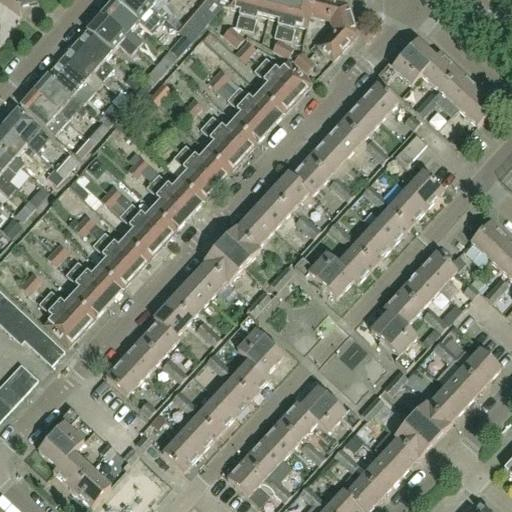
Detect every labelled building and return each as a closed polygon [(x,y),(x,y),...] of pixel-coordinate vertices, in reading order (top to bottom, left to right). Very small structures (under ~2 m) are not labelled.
[(20,0),(22,8),(37,6),(35,0),(20,0)] [(165,22),(139,0),(118,0),(114,5),(138,27),(139,26),(153,38),(166,23),(165,22)] [(231,4),(232,0),(139,0),(165,22),(162,19),(166,16),(156,7),(162,0),(206,0),(177,34),(183,40),(192,47),(219,16),(223,11),(229,12),(231,4)] [(245,36),(254,0),(232,0),(231,4),(229,12),(223,11),(219,16),(222,19),(226,18),(231,13),(240,15),(235,34),(245,36)] [(265,35),(268,22),(273,0),(254,0),(245,36),(252,38),(254,32),(265,35)] [(283,46),(295,0),(273,0),(268,22),(278,25),(274,44),(283,46)] [(307,32),(310,21),(315,1),(312,0),(295,0),(283,46),(291,48),(296,29),(307,32)] [(352,24),(348,9),(315,1),(310,21),(329,26),(331,32),(352,24)] [(138,27),(114,5),(100,20),(137,52),(143,45),(131,35),(138,27)] [(119,48),(131,59),(137,52),(100,20),(87,35),(112,57),(119,48)] [(334,65),(357,40),(352,24),(331,32),(332,35),(318,51),(334,65)] [(229,48),(237,39),(231,33),(223,42),(229,48)] [(112,57),(87,35),(74,50),(108,80),(114,72),(105,64),(112,57)] [(237,39),(229,48),(236,53),(244,45),(237,39)] [(179,61),(192,47),(183,40),(170,54),(179,61)] [(421,79),(440,58),(440,57),(436,61),(418,44),(392,72),(389,69),(378,80),(387,89),(397,78),(412,91),(422,80),(421,79)] [(276,58),(281,49),(274,45),(269,54),(276,58)] [(255,55),(246,47),(240,53),(249,62),(255,55)] [(200,48),(190,58),(198,65),(207,55),(200,48)] [(283,62),(288,53),(281,49),(276,58),(283,62)] [(61,65),(96,96),(109,81),(108,80),(74,50),(61,65)] [(249,62),(240,53),(234,60),(243,68),(249,62)] [(179,61),(170,54),(157,69),(156,69),(165,77),(179,61)] [(300,73),(309,63),(302,57),(293,67),(300,73)] [(421,79),(422,80),(440,96),(459,75),(440,58),(421,79)] [(306,79),(315,69),(309,63),(300,73),(306,79)] [(260,70),(297,104),(311,89),(287,67),(279,76),(266,64),(260,70)] [(96,96),(61,65),(48,80),(83,111),(83,110),(96,96)] [(152,91),(165,77),(156,69),(144,83),(152,91)] [(284,119),(297,104),(260,70),(254,77),(267,89),(260,97),(284,119)] [(224,90),(231,83),(221,74),(214,81),(224,90)] [(458,114),(478,93),(459,75),(440,96),(458,114)] [(88,115),(83,111),(48,80),(34,96),(59,117),(68,125),(76,116),(83,121),(88,115)] [(224,90),(214,81),(208,88),(218,97),(224,90)] [(138,106),(152,91),(144,83),(130,99),(132,101),(138,106)] [(171,94),(164,87),(149,103),(158,111),(172,95),(171,94)] [(399,107),(378,88),(361,106),(381,126),(399,107)] [(284,119),(260,97),(252,105),(239,93),(233,99),(270,134),(284,119)] [(478,131),(496,112),(497,110),(478,93),(458,114),(478,131)] [(68,125),(59,117),(34,96),(21,110),(56,140),(62,133),(62,132),(68,125)] [(431,113),(440,104),(432,97),(423,106),(431,113)] [(257,148),(270,134),(233,99),(227,106),(240,118),(233,126),(257,148)] [(132,113),(138,106),(132,101),(126,108),(132,113)] [(197,119),(204,112),(194,103),(193,105),(187,111),(197,119)] [(381,126),(361,106),(344,125),(364,144),(381,126)] [(423,122),(431,113),(423,106),(415,114),(423,122)] [(121,117),(111,109),(104,116),(114,125),(121,117)] [(197,119),(187,111),(182,117),(191,126),(197,119)] [(52,144),(18,114),(4,130),(28,151),(38,159),(52,144)] [(421,127),(412,119),(405,127),(414,135),(421,127)] [(212,122),(206,128),(244,163),(257,148),(233,126),(225,134),(212,122)] [(364,144),(344,125),(327,143),(347,162),(364,144)] [(95,148),(108,133),(101,126),(87,142),(95,148)] [(244,163),(206,128),(200,135),(213,147),(206,155),(230,177),(244,163)] [(28,151),(4,130),(0,134),(0,152),(22,172),(25,168),(18,162),(28,151)] [(167,132),(161,139),(170,148),(177,141),(167,132)] [(457,153),(465,144),(458,137),(449,146),(457,153)] [(170,148),(161,139),(154,146),(164,155),(170,148)] [(412,165),(427,149),(416,139),(401,156),(412,165)] [(82,163),(95,148),(87,142),(74,156),(82,163)] [(347,162),(327,143),(310,161),(330,181),(347,162)] [(380,153),(371,145),(364,153),(373,161),(380,153)] [(185,151),(179,157),(217,192),(230,177),(206,155),(198,163),(185,151)] [(22,172),(0,152),(0,178),(2,181),(9,187),(19,175),(22,172)] [(389,161),(380,153),(373,161),(382,169),(389,161)] [(405,172),(412,165),(401,156),(395,162),(405,172)] [(179,184),(203,206),(217,192),(179,157),(173,164),(186,176),(179,184)] [(64,182),(77,167),(69,159),(55,174),(64,182)] [(330,181),(310,161),(293,180),(313,199),(330,181)] [(134,169),(143,178),(149,172),(139,163),(134,169)] [(434,183),(447,175),(441,164),(428,171),(434,183)] [(137,185),(143,178),(134,169),(127,176),(136,184),(137,185)] [(57,190),(64,182),(55,174),(48,182),(57,190)] [(444,195),(423,176),(406,195),(427,214),(444,195)] [(313,199),(293,180),(292,180),(289,177),(272,195),(293,214),(308,198),(311,201),(313,199)] [(9,187),(2,181),(0,178),(0,192),(11,201),(17,194),(9,187)] [(152,186),(190,221),(203,206),(179,184),(172,192),(158,179),(158,180),(152,186)] [(346,190),(338,182),(330,190),(339,198),(346,190)] [(176,235),(190,221),(152,186),(146,193),(159,205),(152,213),(176,235)] [(35,215),(46,203),(51,197),(42,190),(27,208),(35,215)] [(355,198),(346,190),(339,198),(348,206),(355,198)] [(371,205),(378,198),(369,190),(362,197),(371,205)] [(121,200),(112,192),(106,198),(115,206),(121,200)] [(293,214),(272,195),(255,213),(276,233),(293,214)] [(427,214),(406,195),(389,213),(410,233),(427,214)] [(115,206),(106,198),(100,204),(109,213),(115,206)] [(380,213),(387,206),(378,198),(371,205),(380,213)] [(16,221),(24,228),(35,215),(27,208),(16,221)] [(176,235),(152,213),(145,221),(131,209),(125,215),(163,250),(176,235)] [(276,233),(255,213),(238,231),(259,251),(276,233)] [(410,233),(389,213),(371,232),(393,251),(410,233)] [(133,234),(125,242),(150,264),(163,250),(125,215),(119,222),(133,234)] [(312,227),(303,219),(296,227),(305,235),(312,227)] [(94,229),(85,221),(79,227),(88,235),(94,229)] [(82,241),(88,235),(79,227),(73,222),(70,226),(75,232),(74,233),(82,241)] [(12,243),(23,232),(15,225),(4,236),(12,243)] [(337,242),(344,234),(335,226),(328,234),(337,242)] [(490,265),(509,244),(490,226),(471,247),(490,265)] [(320,235),(312,227),(305,235),(313,243),(320,235)] [(257,253),(259,251),(238,231),(228,243),(228,246),(223,251),(245,272),(260,256),(257,253)] [(393,251),(371,232),(354,251),(375,270),(393,251)] [(346,250),(353,243),(344,234),(337,242),(346,250)] [(150,264),(125,242),(118,250),(104,238),(98,244),(136,279),(150,264)] [(123,293),(136,279),(98,244),(92,251),(106,264),(99,271),(123,293)] [(509,282),(511,278),(511,246),(509,244),(490,265),(509,282)] [(59,249),(53,256),(62,266),(70,273),(77,265),(59,249)] [(245,272),(223,251),(218,257),(214,257),(204,268),(225,287),(226,286),(229,289),(245,272)] [(354,251),(338,268),(337,269),(358,289),(375,270),(354,251)] [(62,266),(53,256),(46,263),(56,272),(62,266)] [(458,276),(451,269),(437,257),(419,275),(440,295),(458,276)] [(358,289),(337,269),(338,268),(327,258),(314,273),(303,263),(295,272),(306,282),(309,279),(337,304),(354,286),(358,289)] [(459,277),(466,268),(459,261),(451,269),(458,276),(459,277)] [(123,293),(99,271),(91,280),(77,267),(71,273),(109,308),(123,293)] [(225,287),(204,268),(187,286),(208,306),(225,287)] [(293,279),(286,272),(286,271),(278,280),(286,287),(293,279)] [(79,293),(72,300),(96,323),(109,308),(71,273),(65,280),(79,293)] [(440,295),(419,275),(402,294),(423,313),(440,295)] [(41,286),(32,278),(26,285),(35,293),(41,286)] [(278,295),(286,287),(278,280),(270,288),(278,295)] [(492,308),(509,291),(501,283),(485,301),(492,308)] [(35,293),(26,285),(20,291),(29,299),(35,293)] [(208,306),(187,286),(170,305),(191,324),(208,306)] [(480,296),(471,288),(463,296),(472,304),(480,296)] [(405,332),(406,331),(423,313),(402,294),(384,312),(405,332)] [(96,323),(72,300),(64,308),(50,296),(44,302),(82,337),(96,323)] [(271,303),(263,296),(255,304),(263,312),(271,303)] [(0,322),(12,309),(4,301),(0,304),(0,322)] [(82,337),(44,302),(38,309),(52,321),(45,330),(69,352),(82,337)] [(255,321),(263,312),(255,304),(247,313),(255,321)] [(191,324),(170,305),(154,323),(157,326),(178,346),(180,344),(176,340),(191,324)] [(0,330),(4,335),(21,317),(12,309),(0,322),(0,330)] [(404,356),(416,342),(417,342),(406,331),(405,332),(384,312),(384,313),(388,317),(371,335),(398,361),(395,365),(406,376),(415,366),(404,356)] [(448,330),(431,314),(424,321),(441,338),(448,330)] [(13,342),(29,324),(21,317),(4,335),(13,342)] [(284,362),(273,352),(256,336),(259,332),(248,321),(239,330),(251,340),(237,355),(249,365),(270,384),(271,383),(267,380),(284,362)] [(22,350),(25,347),(38,332),(29,324),(13,342),(22,350)] [(178,346),(157,326),(140,345),(161,364),(178,346)] [(213,335),(204,327),(197,335),(206,342),(213,335)] [(33,355),(47,340),(38,332),(25,347),(33,355)] [(222,343),(213,335),(206,342),(214,350),(222,343)] [(42,363),(56,348),(47,340),(33,355),(42,363)] [(161,364),(140,345),(123,363),(144,382),(161,364)] [(449,354),(441,346),(433,354),(442,362),(449,354)] [(52,372),(65,357),(56,348),(42,363),(52,372)] [(458,362),(449,354),(442,362),(451,370),(458,362)] [(501,373),(481,354),(463,372),(484,392),(501,373)] [(223,367),(214,358),(207,366),(215,374),(223,367)] [(144,382),(123,363),(106,382),(126,401),(144,382)] [(179,372),(170,364),(163,371),(172,380),(179,372)] [(270,384),(249,365),(232,383),(253,402),(270,384)] [(232,375),(223,367),(215,374),(224,383),(232,375)] [(38,386),(21,371),(14,379),(31,395),(38,386)] [(187,380),(179,372),(172,380),(180,388),(187,380)] [(484,392),(463,372),(446,391),(467,410),(484,392)] [(408,383),(407,382),(400,375),(392,384),(400,392),(408,383)] [(31,395),(14,379),(6,387),(23,403),(31,395)] [(253,402),(232,383),(215,402),(236,421),(253,402)] [(391,401),(400,392),(392,384),(383,393),(391,401)] [(23,403),(6,387),(0,393),(0,397),(15,411),(23,403)] [(467,410),(446,391),(430,409),(450,428),(467,410)] [(346,419),(328,403),(318,393),(301,412),(317,427),(316,428),(328,439),(341,424),(352,434),(360,426),(349,415),(346,419)] [(182,411),(189,403),(180,395),(173,403),(182,411)] [(15,411),(0,397),(0,413),(7,420),(15,411)] [(376,417),(385,408),(377,401),(368,410),(376,417)] [(236,421),(215,402),(198,420),(219,439),(236,421)] [(190,419),(198,412),(189,403),(182,411),(190,419)] [(156,413),(147,405),(140,413),(149,422),(156,413)] [(450,428),(430,409),(429,410),(426,407),(410,425),(432,445),(437,439),(441,438),(450,428)] [(300,446),(316,428),(317,427),(301,412),(296,408),(279,427),(300,446)] [(368,426),(376,417),(368,410),(360,418),(368,426)] [(85,446),(70,433),(80,422),(71,413),(61,424),(64,428),(39,455),(57,472),(53,476),(54,477),(73,456),(75,457),(85,446)] [(153,426),(151,428),(158,434),(167,425),(160,419),(153,426)] [(219,439),(198,420),(181,439),(202,458),(219,439)] [(432,445),(410,425),(395,441),(397,444),(396,445),(416,464),(426,454),(426,451),(432,445)] [(300,446),(279,427),(262,445),(283,465),(300,446)] [(355,438),(345,449),(354,457),(364,446),(355,438)] [(144,456),(152,446),(144,439),(136,448),(144,456)] [(202,458),(181,439),(163,458),(184,477),(202,458)] [(283,465),(262,445),(245,464),(266,483),(283,465)] [(310,461),(317,454),(309,445),(302,453),(310,461)] [(416,464),(396,445),(379,464),(399,483),(416,464)] [(108,464),(117,455),(109,447),(100,456),(108,464)] [(132,453),(124,462),(131,469),(139,460),(140,460),(132,453)] [(350,461),(341,453),(334,461),(343,469),(350,461)] [(319,469),(326,462),(317,454),(310,461),(319,469)] [(92,473),(75,457),(73,456),(54,477),(73,494),(92,473)] [(359,469),(350,461),(343,469),(352,477),(359,469)] [(266,483),(245,464),(228,483),(248,502),(266,483)] [(399,483),(379,464),(362,482),(382,501),(399,483)] [(92,511),(111,491),(92,473),(73,494),(92,511)] [(283,491),(274,482),(267,490),(276,499),(283,491)] [(372,511),(382,501),(362,482),(347,498),(343,495),(342,497),(357,511),(372,511)] [(316,498),(307,490),(300,497),(309,505),(316,498)] [(292,499),(283,491),(276,499),(285,507),(292,499)] [(357,511),(342,497),(327,511),(357,511)] [(315,511),(318,511),(324,506),(316,498),(309,505),(315,511)]
